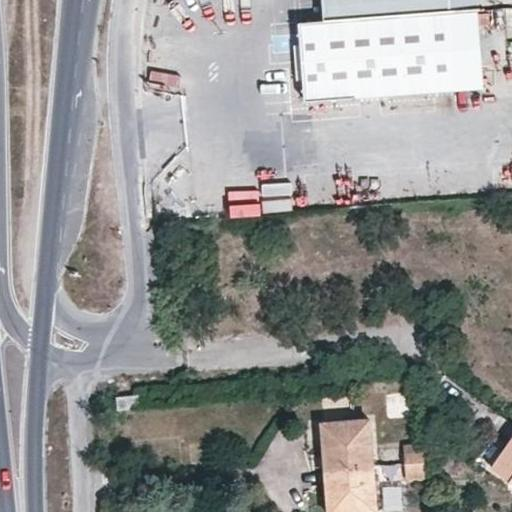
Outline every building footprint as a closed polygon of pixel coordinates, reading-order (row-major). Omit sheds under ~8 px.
[(321,0),(323,17),(447,8),(449,8),(448,0),(321,0)] [(477,0),(448,0),(449,8),(447,8),(453,85),(480,83),(474,6),(478,6),(477,0)] [(447,8),(323,17),(298,19),(303,96),(453,85),(447,8)] [(119,399),(120,410),(141,409),(140,397),(119,399)] [(377,466),(373,420),(323,424),(327,471),(377,466)] [(511,442),(494,469),(511,481),(511,442)] [(406,445),(407,464),(426,462),(425,444),(406,445)] [(407,464),(408,483),(428,481),(426,462),(407,464)] [(327,471),(329,511),(380,511),(377,466),(327,471)]
